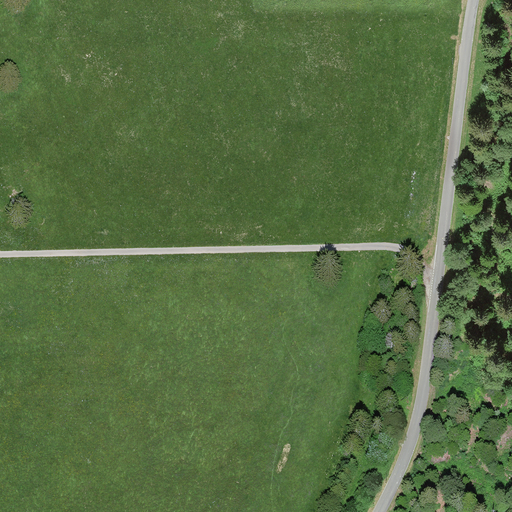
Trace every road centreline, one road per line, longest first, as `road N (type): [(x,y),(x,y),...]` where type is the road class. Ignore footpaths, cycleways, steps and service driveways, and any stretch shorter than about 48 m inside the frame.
road 1 (tertiary): [(476,0),(422,399),(378,511)]
road 2 (track): [(438,274),(399,247),(366,245),(0,253)]
